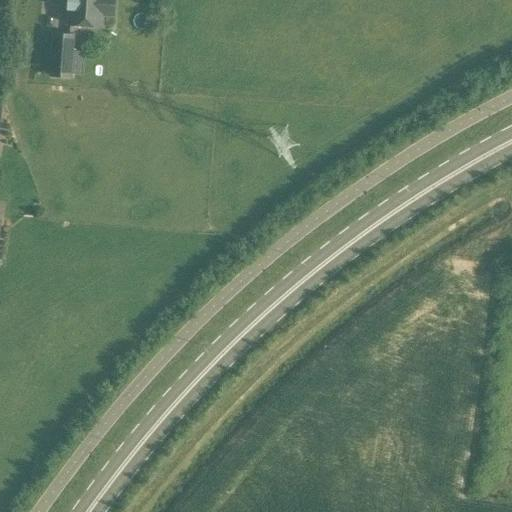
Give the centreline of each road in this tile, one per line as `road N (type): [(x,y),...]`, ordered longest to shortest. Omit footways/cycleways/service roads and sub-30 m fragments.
road 1 (secondary): [(511,133),(384,209),(266,301),(208,356),(78,511)]
road 2 (secondary): [(98,511),(209,377),(273,316),(419,205),(511,152)]
